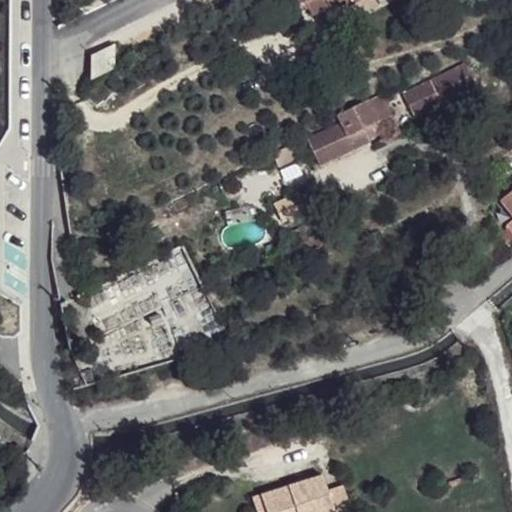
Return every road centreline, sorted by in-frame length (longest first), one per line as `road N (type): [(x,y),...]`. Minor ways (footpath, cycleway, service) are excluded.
road 1 (unclassified): [(511,265),(421,338),(264,386),(63,428)]
road 2 (unclassified): [(63,428),(38,308),(41,0)]
